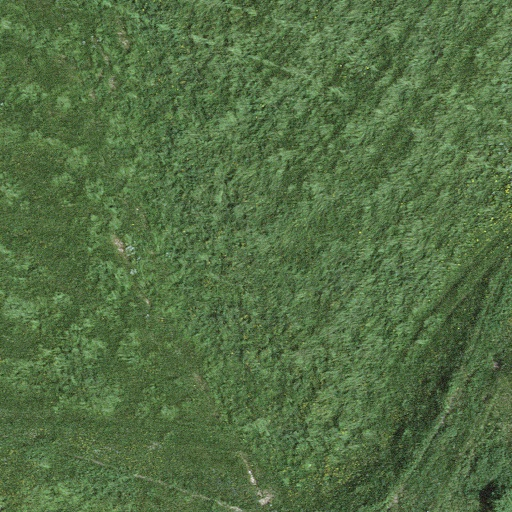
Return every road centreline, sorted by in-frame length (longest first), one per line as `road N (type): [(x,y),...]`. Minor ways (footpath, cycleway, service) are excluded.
road 1 (track): [(511,280),(445,444),(401,511)]
road 2 (track): [(232,511),(96,462),(0,440)]
